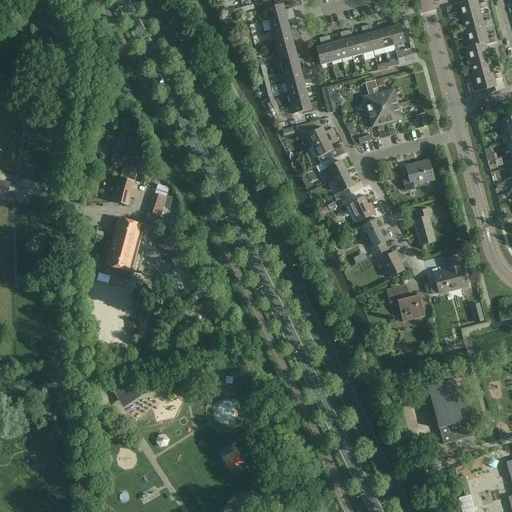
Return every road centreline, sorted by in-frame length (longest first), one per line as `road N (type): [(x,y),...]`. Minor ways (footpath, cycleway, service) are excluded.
road 1 (primary): [(120,0),(374,511)]
road 2 (primary): [(405,511),(151,0)]
road 3 (residential): [(511,277),(492,253),(460,134)]
